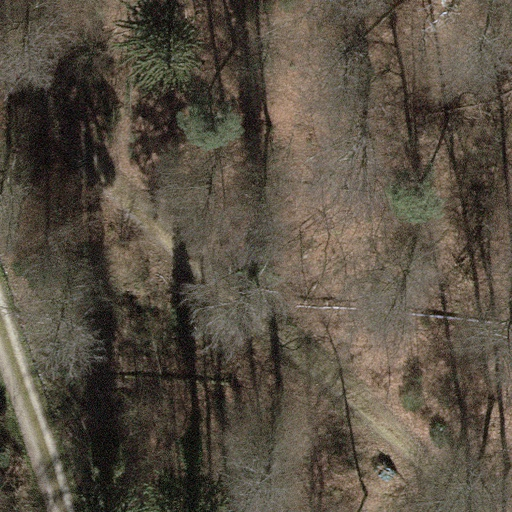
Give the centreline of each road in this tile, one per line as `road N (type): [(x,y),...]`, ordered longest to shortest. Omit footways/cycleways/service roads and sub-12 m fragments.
road 1 (track): [(6,0),(95,159),(484,511)]
road 2 (track): [(73,511),(0,286)]
